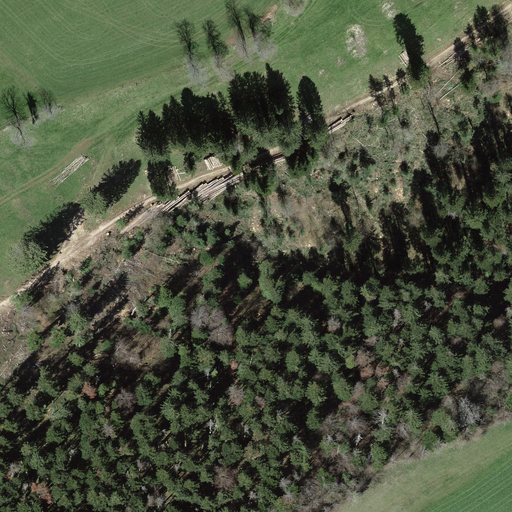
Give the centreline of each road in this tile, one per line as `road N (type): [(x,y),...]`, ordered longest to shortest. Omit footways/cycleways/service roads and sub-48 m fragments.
road 1 (track): [(511,7),(373,96),(169,190),(0,303)]
road 2 (track): [(59,263),(113,145)]
